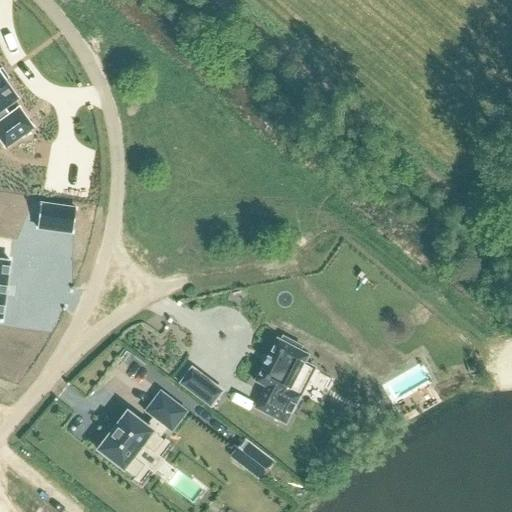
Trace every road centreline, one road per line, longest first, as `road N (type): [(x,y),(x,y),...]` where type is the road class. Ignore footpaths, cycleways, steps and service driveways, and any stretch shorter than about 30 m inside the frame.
road 1 (unclassified): [(511,241),(219,0)]
road 2 (unclassified): [(106,243),(115,185),(108,115),(77,46),(39,0)]
road 3 (unclassified): [(55,360),(151,295),(152,286),(106,243)]
road 4 (unclassified): [(55,360),(106,243)]
